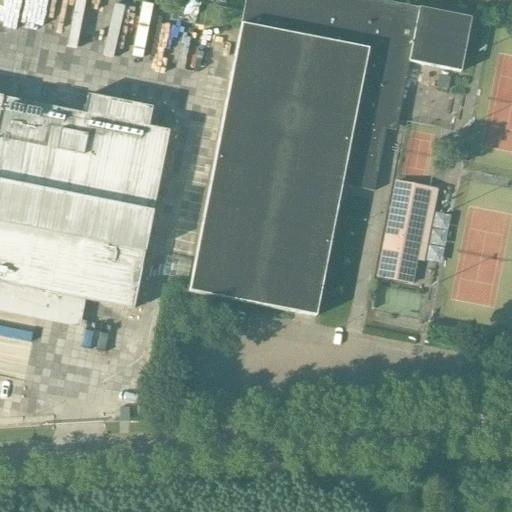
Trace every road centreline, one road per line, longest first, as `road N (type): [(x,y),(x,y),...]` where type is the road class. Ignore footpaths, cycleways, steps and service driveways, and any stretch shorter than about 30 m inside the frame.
road 1 (unknown): [(0,23),(164,87),(181,102),(189,129),(125,396),(0,406)]
road 2 (unclassified): [(0,462),(511,427)]
